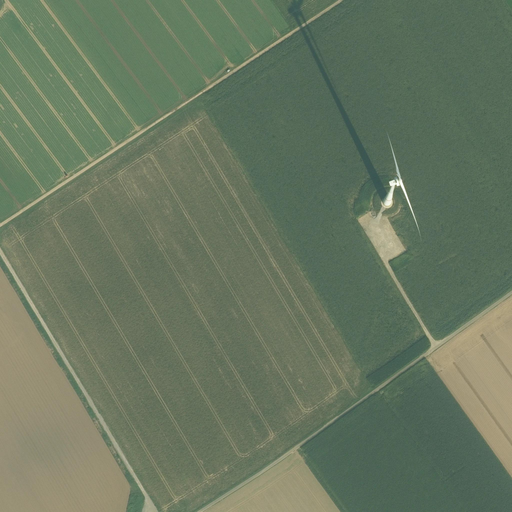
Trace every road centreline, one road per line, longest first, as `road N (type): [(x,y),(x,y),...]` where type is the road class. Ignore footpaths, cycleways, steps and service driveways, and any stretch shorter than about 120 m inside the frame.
road 1 (track): [(343,0),(0,224)]
road 2 (track): [(511,294),(191,511)]
road 3 (track): [(384,221),(396,286),(436,346)]
